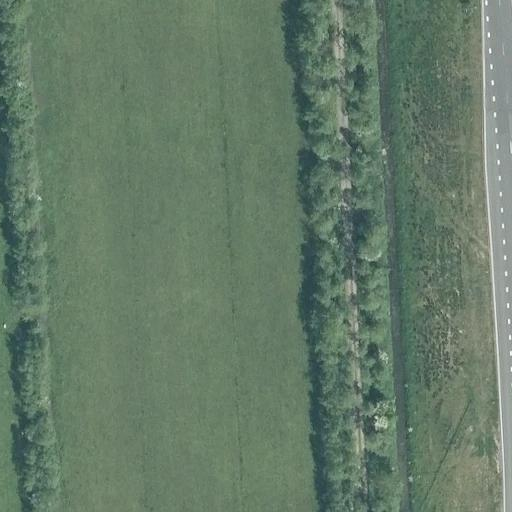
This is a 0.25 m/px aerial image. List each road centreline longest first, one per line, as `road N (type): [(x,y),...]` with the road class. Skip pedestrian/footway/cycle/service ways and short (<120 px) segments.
road 1 (track): [(362,511),(335,0)]
road 2 (trunk): [(498,0),(511,183)]
